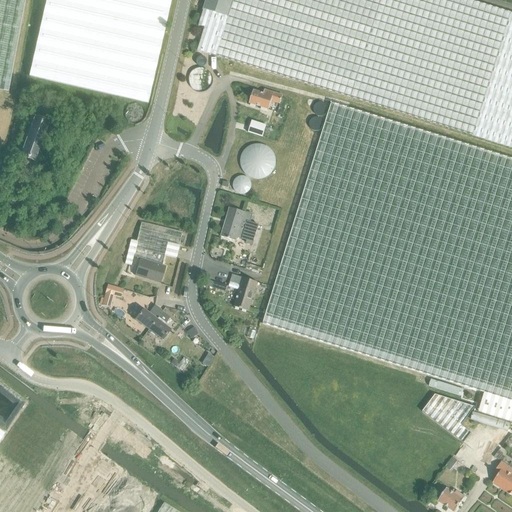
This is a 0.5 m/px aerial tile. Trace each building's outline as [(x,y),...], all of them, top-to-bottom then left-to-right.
[(0,0),(0,90),(8,92),(24,0),(0,0)] [(45,0),(28,77),(147,104),(159,54),(170,0),(45,0)] [(198,51),(216,56),(233,0),(206,0),(204,9),(204,10),(199,26),(205,28),(198,51)] [(233,0),(216,56),(267,72),(305,84),(341,95),(374,106),(427,122),(474,137),(511,148),(511,13),(511,14),(468,0),(233,0)] [(280,104),(282,96),(265,91),(264,94),(253,91),(250,103),(269,109),(271,102),(280,104)] [(326,113),(323,103),(314,105),(316,115),(326,113)] [(262,325),(484,394),(511,402),(511,159),(331,104),(262,325)] [(48,122),(50,116),(39,112),(37,118),(35,118),(21,157),(34,161),(48,122)] [(251,121),(247,133),(263,137),(267,126),(251,121)] [(271,173),(272,146),(244,145),(243,171),(271,173)] [(237,237),(247,240),(246,243),(252,245),(258,226),(250,223),(252,215),(245,213),(230,208),(221,236),(236,241),(237,237)] [(127,256),(125,265),(131,266),(133,258),(140,260),(162,267),(164,256),(164,255),(169,256),(176,258),(179,247),(182,234),(141,224),(137,242),(131,241),(127,256)] [(140,260),(136,276),(147,279),(146,280),(160,284),(165,268),(162,267),(140,260)] [(248,312),(258,283),(232,275),(230,282),(228,288),(239,291),(234,307),(248,312)] [(213,282),(211,288),(219,291),(221,285),(213,282)] [(101,298),(99,304),(110,307),(113,297),(120,299),(123,290),(117,288),(107,285),(104,299),(101,298)] [(135,321),(148,331),(161,313),(162,312),(154,307),(149,314),(143,310),(135,321)] [(170,319),(161,313),(148,331),(162,341),(170,330),(164,326),(170,319)] [(194,328),(186,333),(188,336),(189,336),(191,339),(198,334),(194,329),(194,328)] [(250,330),(247,337),(253,339),(256,331),(250,330)] [(183,358),(176,368),(182,371),(188,362),(183,358)] [(204,359),(201,364),(207,368),(210,363),(204,359)] [(461,399),(465,388),(432,378),(430,386),(457,394),(456,397),(461,399)] [(511,402),(484,394),(479,413),(511,423),(511,402)] [(435,395),(422,412),(463,443),(471,433),(461,426),(475,407),(435,395)] [(468,470),(478,455),(463,443),(452,458),(468,470)] [(449,462),(445,467),(450,471),(454,466),(449,462)] [(511,469),(501,463),(498,468),(494,474),(497,477),(492,485),(511,497),(511,474),(511,475),(511,473),(511,469)] [(453,511),(455,511),(465,497),(456,492),(455,494),(447,489),(438,502),(453,511)]
